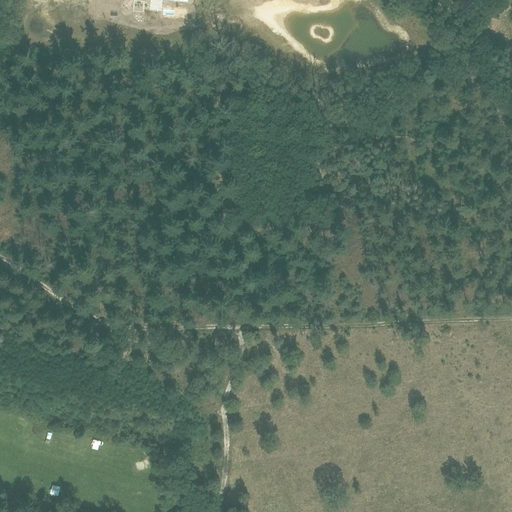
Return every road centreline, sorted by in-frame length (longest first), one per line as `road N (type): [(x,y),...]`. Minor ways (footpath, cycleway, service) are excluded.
road 1 (track): [(220,511),(224,405),(243,359),(235,330),(116,324),(0,255)]
road 2 (track): [(223,326),(511,318)]
